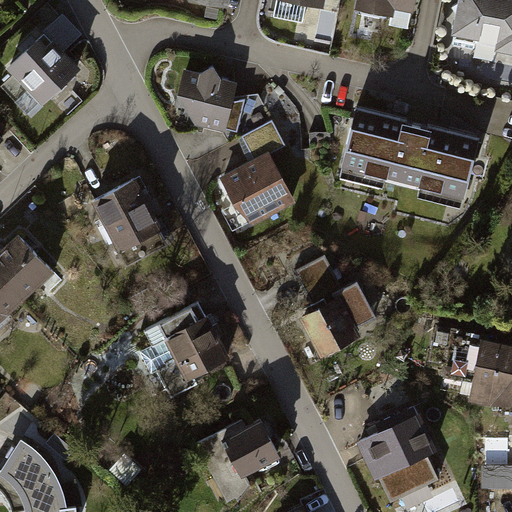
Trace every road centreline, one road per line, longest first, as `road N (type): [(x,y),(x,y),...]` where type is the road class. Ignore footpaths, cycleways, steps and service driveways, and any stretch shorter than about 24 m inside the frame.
road 1 (residential): [(131,93),(351,511)]
road 2 (residential): [(110,53),(158,32),(412,85)]
road 3 (residential): [(0,202),(100,109),(131,93)]
